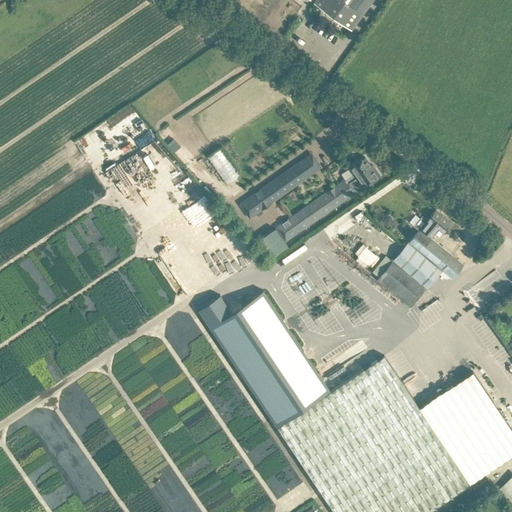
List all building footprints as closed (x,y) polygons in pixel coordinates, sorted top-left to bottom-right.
[(316,0),(315,2),(350,27),(369,0),(316,0)] [(153,166),(166,155),(153,139),(140,150),(153,166)] [(212,163),(225,182),(238,173),(221,147),(213,153),(217,160),(212,163)] [(350,166),(341,173),(345,179),(346,180),(354,192),(364,186),(380,175),(372,164),(371,165),(365,156),(350,166)] [(249,216),(306,177),(297,163),(239,202),(249,216)] [(285,240),(298,231),(354,192),(346,180),(345,179),(287,219),(282,222),(275,226),(285,240)] [(436,237),(441,236),(452,222),(436,209),(428,219),(422,215),(414,225),(419,230),(420,229),(430,237),(433,234),(436,237)] [(425,288),(426,288),(442,270),(452,278),(464,264),(430,237),(420,229),(419,230),(409,242),(408,241),(378,279),(411,307),(415,302),(414,302),(425,288)] [(355,252),(370,266),(379,256),(364,243),(355,252)] [(231,311),(210,325),(277,425),(330,390),(263,290),(231,311)] [(511,428),(473,371),(419,407),(384,354),(330,390),(277,425),(335,511),(424,511),(511,453),(511,428)] [(511,473),(496,490),(511,505),(511,473)]
